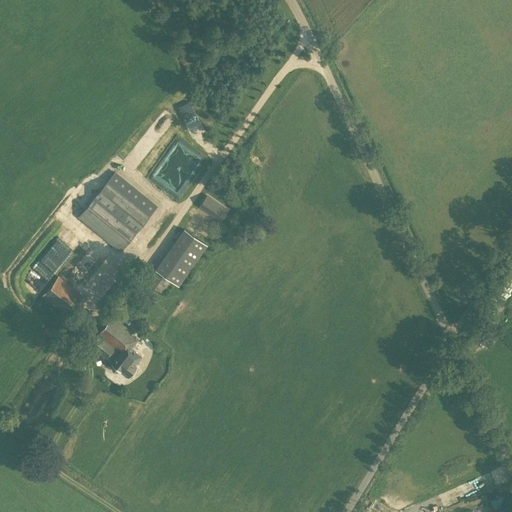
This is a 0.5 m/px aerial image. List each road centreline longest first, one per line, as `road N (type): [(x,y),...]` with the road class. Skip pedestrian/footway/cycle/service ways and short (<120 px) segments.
road 1 (unclassified): [(453,341),(292,0)]
road 2 (unclassified): [(349,511),(453,341)]
road 3 (unclassified): [(511,468),(453,341)]
